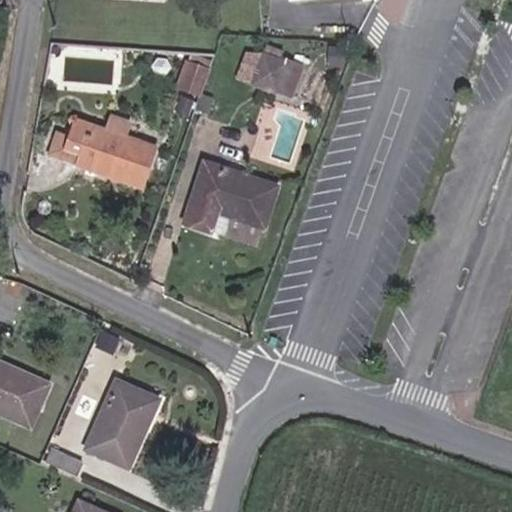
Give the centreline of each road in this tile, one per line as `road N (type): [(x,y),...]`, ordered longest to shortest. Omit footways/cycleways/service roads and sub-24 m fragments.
road 1 (residential): [(41,0),(8,203),(20,249),(267,372),(288,394)]
road 2 (unclassified): [(288,394),(334,397),(511,454)]
road 3 (unknown): [(420,77),(356,23),(291,20),(271,0)]
road 4 (unclassified): [(221,511),(249,440),(288,394)]
